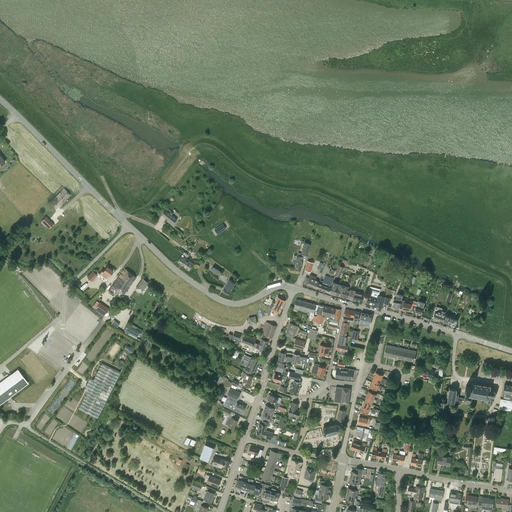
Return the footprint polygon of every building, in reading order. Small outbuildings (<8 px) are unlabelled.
[(64,189),(58,194),(53,200),(60,207),(70,195),(64,189)] [(166,210),(162,215),(167,219),(168,219),(173,224),(177,220),(171,215),(166,210)] [(49,229),(54,224),(46,216),(41,221),(49,229)] [(217,234),(226,229),(223,224),(215,230),(217,234)] [(301,270),(303,256),(303,254),(307,256),(310,244),(304,242),(301,253),(298,252),(297,255),(296,255),(296,259),(293,259),(293,264),(295,264),(295,269),(301,270)] [(186,259),(188,256),(184,253),(178,262),(190,270),(193,264),(186,259)] [(305,270),(311,272),(313,262),(308,261),(305,270)] [(340,277),(344,267),(339,265),(335,275),(340,277)] [(107,279),(109,276),(113,271),(106,267),(103,272),(101,271),(99,274),(107,279)] [(219,276),(221,273),(213,267),(211,270),(219,276)] [(124,279),(129,272),(124,268),(112,286),(119,291),(125,283),(124,282),(125,280),(124,279)] [(91,281),(97,275),(93,271),(87,276),(91,281)] [(125,283),(119,291),(124,294),(135,277),(129,272),(124,279),(125,280),(124,282),(125,283)] [(316,288),(318,282),(319,281),(315,280),(316,276),(310,274),(309,277),(306,276),(304,281),(307,282),(306,284),(316,288)] [(319,283),(318,282),(316,288),(329,293),(331,288),(330,287),(331,285),(334,277),(333,277),(332,278),(325,275),(323,281),(320,280),(319,283)] [(143,289),(147,282),(143,279),(138,286),(143,289)] [(228,296),(235,284),(231,282),(232,281),(229,280),(228,282),(222,293),(228,296)] [(335,295),(337,287),(339,284),(333,282),(331,288),(329,293),(335,295)] [(348,298),(349,292),(350,289),(349,289),(349,287),(339,284),(337,287),(335,295),(348,298)] [(363,294),(355,292),(355,291),(353,300),(361,302),(363,294)] [(382,307),(385,297),(379,296),(379,293),(369,291),(366,303),(382,307)] [(399,309),(401,300),(402,299),(403,295),(397,294),(395,301),(394,301),(393,307),(395,307),(395,308),(399,309)] [(279,312),(285,301),(278,297),(275,303),(272,302),(269,307),(268,306),(264,312),(269,314),(272,308),(279,312)] [(301,311),(308,313),(308,311),(310,303),(296,300),(294,308),(301,310),(301,311)] [(405,301),(401,300),(399,309),(409,311),(410,308),(411,305),(411,304),(405,303),(405,301)] [(421,303),(418,301),(415,312),(422,314),(423,308),(424,305),(421,304),(421,303)] [(108,309),(100,303),(96,308),(104,315),(108,309)] [(317,313),(318,313),(322,314),(323,306),(316,305),(314,311),(317,311),(317,313)] [(323,306),(322,314),(327,315),(331,316),(334,317),(335,309),(323,306)] [(334,317),(331,316),(330,319),(338,321),(339,321),(341,310),(335,309),(334,317)] [(353,321),(355,311),(345,309),(343,321),(349,323),(349,321),(353,321)] [(370,326),(372,315),(362,312),(359,323),(365,325),(365,327),(369,328),(370,326)] [(443,321),(445,316),(435,312),(433,317),(443,321)] [(316,322),(322,324),(323,318),(327,319),(327,315),(322,314),(318,313),(317,317),(316,322)] [(256,315),(249,317),(251,324),(258,323),(256,315)] [(454,319),(450,317),(447,323),(452,325),(453,323),(453,325),(456,326),(458,319),(455,318),(454,319)] [(336,330),(338,321),(330,319),(328,328),(336,330)] [(339,334),(340,335),(346,336),(349,323),(343,321),(339,334)] [(261,334),(266,336),(272,338),(277,326),(266,322),(261,334)] [(124,330),(137,337),(141,330),(127,323),(124,330)] [(294,335),(298,325),(290,323),(287,333),(294,335)] [(351,338),(357,339),(359,332),(352,330),(351,338)] [(229,333),(228,335),(223,333),(221,337),(230,341),(234,335),(229,333)] [(233,337),(231,342),(237,344),(239,339),(239,340),(241,335),(234,333),(233,336),(233,337)] [(244,335),(241,344),(242,345),(258,350),(258,349),(264,351),(268,342),(262,339),(260,343),(255,341),(256,339),(244,335)] [(346,336),(340,335),(338,343),(346,345),(347,339),(348,336),(346,336)] [(303,350),(305,341),(296,339),(294,347),(303,350)] [(324,345),(320,345),(319,352),(318,355),(322,356),(322,353),(328,355),(330,346),(327,346),(328,342),(325,341),(324,343),(324,345)] [(347,352),(349,346),(338,343),(336,349),(340,350),(339,353),(346,354),(347,352)] [(287,356),(287,357),(285,356),(286,353),(280,352),(279,360),(291,363),(292,357),(287,356)] [(244,358),(249,361),(245,369),(247,369),(252,372),(253,372),(258,360),(245,354),(244,358)] [(299,362),(305,363),(306,358),(302,357),(299,356),(299,355),(294,354),(292,362),(297,364),(297,363),(299,363),(299,362)] [(285,368),(283,367),(284,364),(278,362),(275,369),(282,371),(281,374),(287,376),(288,373),(284,371),(285,368)] [(87,392),(79,409),(97,418),(120,372),(102,363),(93,380),(96,382),(91,393),(87,392)] [(313,368),(312,368),(311,373),(323,375),(325,367),(319,366),(320,365),(314,363),(313,368)] [(344,371),(345,368),(335,366),(334,369),(336,369),(335,377),(343,378),(344,371)] [(431,381),(435,370),(424,366),(421,374),(430,377),(428,380),(431,381)] [(352,379),(353,373),(354,373),(355,370),(345,368),(344,371),(343,378),(351,379),(352,379)] [(18,370),(0,383),(0,403),(27,383),(18,370)] [(299,380),(299,381),(301,375),(290,372),(288,377),(294,379),(293,384),(291,384),(290,385),(290,387),(290,388),(292,388),(290,392),(297,394),(298,390),(299,390),(300,386),(301,382),(299,382),(299,380)] [(376,372),(374,377),(387,383),(388,381),(382,378),(383,375),(376,372)] [(242,384),(248,387),(249,388),(251,384),(250,384),(253,377),(246,374),(243,373),(241,377),(244,378),(242,384)] [(273,380),(280,382),(284,383),(286,377),(275,373),(274,376),(273,376),(273,379),(273,380)] [(385,388),(382,386),(379,385),(372,382),(369,387),(377,390),(378,387),(384,390),(385,388)] [(465,396),(464,398),(464,401),(472,402),(473,397),(476,397),(476,398),(477,398),(477,397),(482,398),(482,399),(483,399),(486,399),(486,403),(487,403),(492,404),(493,397),(494,396),(495,395),(496,395),(495,395),(496,393),(496,392),(494,390),(495,390),(494,390),(490,389),(491,387),(491,386),(490,386),(491,385),(490,385),(490,386),(485,385),(485,384),(484,384),(479,384),(479,383),(478,383),(473,383),(473,382),(472,382),(471,387),(467,386),(466,385),(466,386),(466,391),(465,391),(466,391),(467,391),(467,392),(467,393),(468,393),(469,392),(470,392),(469,396),(465,396)] [(499,405),(499,406),(511,408),(511,404),(511,400),(511,401),(511,397),(511,385),(504,384),(502,396),(504,396),(503,399),(500,399),(500,401),(500,403),(499,405)] [(336,387),(334,401),(334,402),(348,404),(350,389),(336,387)] [(464,401),(464,398),(458,397),(459,393),(456,393),(457,389),(450,388),(447,402),(461,404),(461,401),(462,401),(463,400),(464,401)] [(235,402),(237,398),(237,399),(240,393),(233,390),(229,398),(227,398),(224,406),(228,408),(232,411),(238,413),(238,412),(242,414),(245,406),(235,402)] [(367,396),(374,399),(376,394),(369,391),(367,396)] [(272,401),(271,404),(277,406),(278,403),(277,402),(278,397),(269,394),(267,400),(272,401)] [(372,404),(374,399),(367,396),(364,401),(372,404)] [(298,418),(300,411),(296,409),(298,404),(292,402),(290,407),(288,414),(298,418)] [(265,405),(264,410),(273,413),(275,408),(276,408),(277,406),(271,404),(270,407),(265,405)] [(360,411),(367,414),(370,409),(362,406),(360,411)] [(345,411),(339,409),(337,419),(340,420),(339,423),(338,425),(336,424),(336,423),(335,423),(336,424),(323,428),(325,436),(333,433),(334,434),(334,433),(338,432),(338,433),(339,433),(339,432),(340,431),(341,431),(340,430),(341,430),(341,428),(342,429),(342,428),(341,428),(341,426),(341,425),(340,425),(342,421),(343,421),(345,411)] [(264,410),(262,415),(267,417),(266,420),(265,421),(273,423),(275,419),(271,418),(273,413),(264,410)] [(234,428),(238,421),(229,416),(225,424),(228,426),(228,425),(234,428)] [(369,424),(370,419),(367,418),(359,417),(358,424),(366,425),(366,423),(369,424)] [(271,439),(273,432),(265,430),(267,425),(269,426),(270,423),(262,420),(261,424),(259,423),(256,434),(271,439)] [(196,441),(187,437),(184,443),(188,445),(188,444),(194,446),(196,441)] [(350,448),(356,451),(359,444),(356,443),(357,441),(354,439),(350,448)] [(362,445),(359,444),(356,451),(363,453),(366,444),(363,443),(362,445)] [(208,461),(213,447),(205,444),(200,458),(208,461)] [(260,449),(251,446),(249,452),(256,454),(255,457),(254,457),(253,460),(259,462),(260,459),(263,450),(260,449)] [(463,446),(463,448),(468,449),(466,465),(468,465),(469,456),(471,456),(472,447),(468,446),(468,447),(463,446)] [(371,457),(378,458),(379,451),(376,450),(377,448),(373,447),(371,457)] [(382,451),(379,451),(378,458),(385,459),(387,450),(383,449),(382,451)] [(269,456),(280,459),(278,458),(279,454),(282,455),(282,454),(271,450),(269,456)] [(449,466),(451,458),(438,455),(437,463),(449,466)] [(227,469),(229,461),(214,456),(211,464),(222,468),(227,469)] [(267,461),(278,465),(276,464),(277,460),(280,461),(280,459),(269,456),(267,461)] [(302,462),(292,460),(288,476),(298,478),(302,462)] [(278,465),(267,461),(266,467),(274,470),(275,466),(278,467),(278,465)] [(493,463),(492,471),(495,471),(494,480),(501,481),(502,469),(502,466),(503,464),(496,463),(493,463)] [(274,470),(266,467),(264,473),(275,476),(272,475),(273,471),(276,472),(276,471),(274,470)] [(313,482),(316,470),(307,468),(305,478),(310,479),(309,481),(313,482)] [(351,471),(350,476),(360,478),(361,474),(365,475),(366,470),(356,468),(355,471),(351,471)] [(380,485),(379,491),(378,496),(383,497),(385,486),(384,486),(386,474),(378,472),(376,484),(380,485)] [(275,476),(264,473),(262,478),(270,481),(271,477),(274,478),(275,476)] [(218,488),(221,480),(210,476),(207,483),(218,488)] [(236,487),(241,489),(244,481),(241,480),(242,477),(239,476),(236,487)] [(359,483),(360,478),(350,476),(349,482),(353,483),(353,486),(360,487),(361,484),(359,483)] [(241,489),(247,491),(251,479),(248,479),(247,482),(244,481),(241,489)] [(247,491),(253,492),(255,485),(252,484),(254,480),(251,479),(247,491)] [(321,484),(320,490),(329,492),(331,486),(325,484),(326,481),(320,480),(319,484),(321,484)] [(199,490),(202,485),(194,481),(191,486),(199,490)] [(261,495),(264,484),(261,483),(260,487),(255,485),(253,492),(261,495)] [(269,485),(264,484),(261,495),(263,496),(262,497),(268,499),(271,491),(267,490),(269,485)] [(348,488),(347,493),(357,495),(358,490),(359,490),(360,487),(353,486),(352,489),(348,488)] [(408,492),(414,493),(414,498),(421,499),(423,491),(424,492),(425,487),(416,486),(415,488),(409,487),(408,492)] [(272,488),(271,491),(268,499),(274,501),(274,500),(278,501),(280,493),(275,491),(276,489),(272,488)] [(442,500),(443,491),(430,488),(429,496),(435,497),(434,498),(442,500)] [(328,499),(329,492),(320,490),(319,495),(316,494),(315,499),(322,501),(323,497),(328,499)] [(211,503),(214,494),(207,491),(203,499),(206,500),(211,503)] [(450,492),(448,502),(449,502),(459,504),(461,494),(450,492)] [(356,500),(357,495),(347,493),(346,499),(350,499),(349,503),(356,504),(357,501),(356,500)] [(197,503),(198,500),(188,495),(186,502),(190,504),(191,501),(197,503)] [(466,495),(464,504),(467,505),(467,506),(475,507),(476,503),(477,498),(473,497),(471,497),(471,496),(466,495)] [(479,511),(480,507),(492,508),(493,499),(488,499),(488,498),(483,497),(482,502),(479,502),(479,507),(477,507),(476,511),(479,511)] [(507,507),(508,500),(497,499),(496,506),(507,507)] [(204,502),(198,500),(197,503),(197,504),(196,508),(199,509),(198,511),(205,511),(208,508),(202,505),(204,502)]
